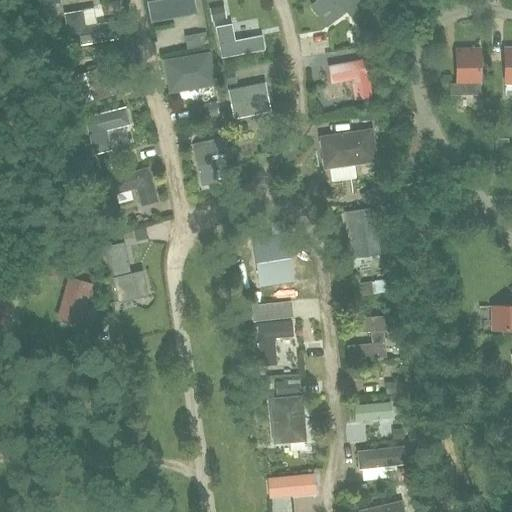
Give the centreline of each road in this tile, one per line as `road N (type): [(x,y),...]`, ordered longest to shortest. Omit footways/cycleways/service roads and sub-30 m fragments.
road 1 (residential): [(511,25),(452,18),(433,41),(428,85),(434,125),(485,222),(511,252)]
road 2 (residential): [(273,167),(313,219),(325,272),(334,471)]
road 3 (residential): [(177,254),(216,511)]
road 4 (residential): [(177,254),(162,120),(129,0)]
road 5 (residential): [(271,0),(283,14),(295,74),(294,124),(273,167)]
road 6 (residential): [(273,167),(198,244),(177,254)]
